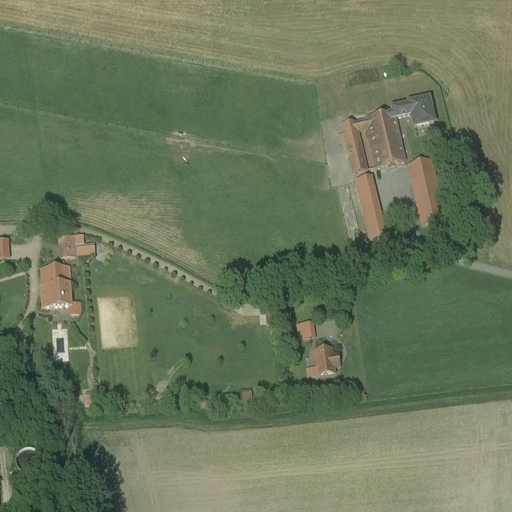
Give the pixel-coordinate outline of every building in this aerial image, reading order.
[(429,101),(409,105),(409,107),(392,111),(393,116),(394,116),(395,121),(412,117),(414,129),(434,124),(429,101)] [(393,116),(364,122),(365,123),(367,132),(376,171),(405,164),(395,121),(394,116),(393,116)] [(367,132),(365,123),(356,125),(358,134),(367,132)] [(356,125),(342,128),(353,176),(367,173),(358,134),(356,125)] [(323,170),(324,165),(323,160),(320,156),(316,153),(311,152),(306,153),(302,156),(299,161),(298,165),(299,170),(302,174),(307,177),(311,178),(316,177),(320,174),(323,170)] [(431,164),(408,170),(421,228),(445,223),(431,164)] [(366,180),(355,183),(370,243),(381,240),(366,180)] [(73,240),(60,242),(62,260),(75,259),(73,240)] [(81,258),(100,257),(99,246),(81,247),(81,258)] [(69,270),(41,272),(42,288),(41,288),(43,311),(72,309),(69,270)] [(277,305),(265,306),(267,326),(279,326),(277,305)] [(310,327),(298,328),(299,335),(310,334),(310,327)] [(310,334),(299,335),(299,342),(311,341),(310,334)] [(332,352),(313,355),(314,360),(316,359),(318,378),(335,376),(334,370),(337,370),(335,358),(332,358),(332,352)] [(100,394),(88,393),(88,406),(100,406),(100,394)] [(41,469),(42,464),(41,459),(38,455),(34,452),(29,451),(24,452),(20,455),(17,459),(16,464),(17,469),(20,474),(24,476),(29,477),(34,476),(39,473),(41,469)]
